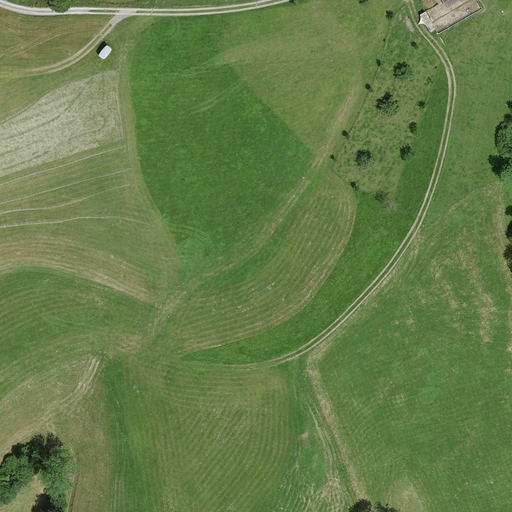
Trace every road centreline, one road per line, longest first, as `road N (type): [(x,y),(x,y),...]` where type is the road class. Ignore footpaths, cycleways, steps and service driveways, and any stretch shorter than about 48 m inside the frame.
road 1 (track): [(408,0),(454,73),(456,93),(431,198),(403,251),(333,333),(301,354),(230,366),(137,344)]
road 2 (track): [(0,2),(34,10),(187,11),(275,0)]
road 3 (track): [(15,75),(73,59),(125,10)]
